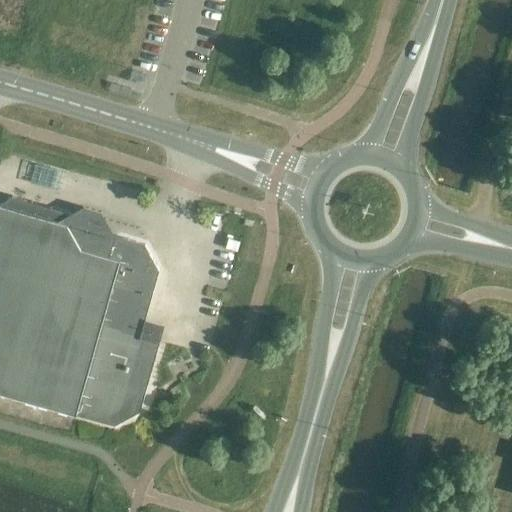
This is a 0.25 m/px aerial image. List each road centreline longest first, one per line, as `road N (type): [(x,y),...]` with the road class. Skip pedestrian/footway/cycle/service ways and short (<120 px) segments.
road 1 (primary): [(0,84),(199,145)]
road 2 (primary): [(434,26),(420,37),(357,156)]
road 3 (primary): [(403,171),(437,42),(434,26)]
road 4 (secondary): [(323,382),(337,372),(374,261)]
road 5 (secondary): [(331,250),(317,367),(323,382)]
road 6 (primary): [(331,167),(199,145)]
road 7 (primary): [(199,145),(311,212)]
